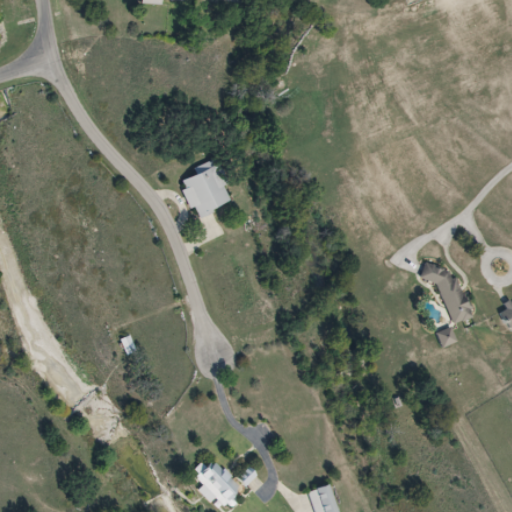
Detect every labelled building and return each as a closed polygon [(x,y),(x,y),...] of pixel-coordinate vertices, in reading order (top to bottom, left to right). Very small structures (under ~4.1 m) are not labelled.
[(195,168),(198,176),(182,181),(193,217),(234,204),(221,160),(195,168)] [(453,267),(440,272),(436,262),(421,268),(425,280),(434,276),(454,325),(473,318),(453,267)] [(511,328),(511,306),(501,317),(511,328)] [(136,352),(131,337),(122,340),(127,355),(136,352)] [(202,464),(192,474),(226,508),(243,490),(214,461),(206,468),(202,464)] [(256,475),(245,466),(235,478),(246,487),(256,475)] [(337,511),(330,486),(308,492),(313,511),(337,511)]
